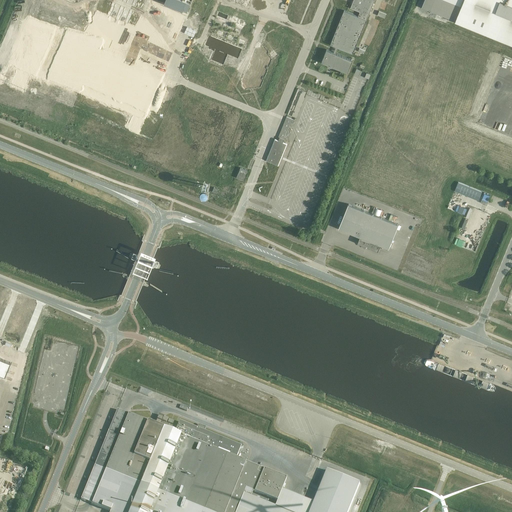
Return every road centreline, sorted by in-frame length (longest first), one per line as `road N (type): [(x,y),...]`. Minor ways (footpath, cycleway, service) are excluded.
road 1 (unclassified): [(511,488),(135,336),(112,336)]
road 2 (unknown): [(309,32),(273,122),(171,76),(146,84),(124,76),(129,48),(84,32),(97,0)]
road 3 (tertiary): [(39,511),(112,336)]
road 4 (tertiary): [(157,219),(144,205),(0,144)]
road 5 (tertiary): [(474,337),(315,272)]
